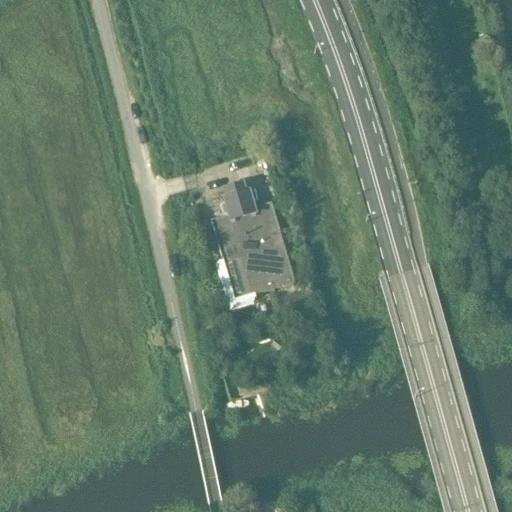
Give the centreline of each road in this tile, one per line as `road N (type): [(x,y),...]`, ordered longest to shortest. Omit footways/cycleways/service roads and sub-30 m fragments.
road 1 (primary): [(466,511),(371,167),(312,0)]
road 2 (unclassified): [(196,415),(98,0)]
